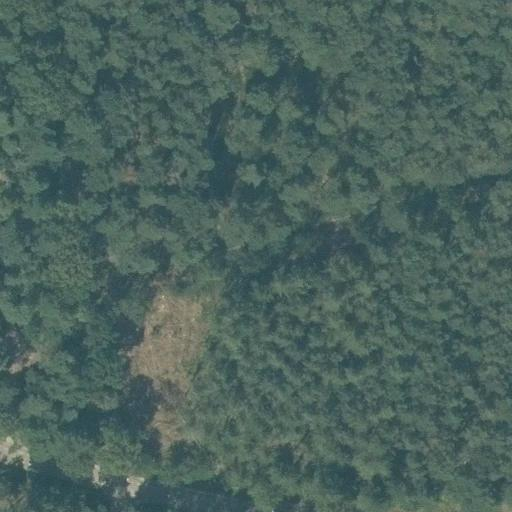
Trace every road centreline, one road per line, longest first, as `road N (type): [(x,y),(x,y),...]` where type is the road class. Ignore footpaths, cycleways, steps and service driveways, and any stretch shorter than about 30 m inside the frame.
road 1 (track): [(118,511),(99,304),(55,0)]
road 2 (track): [(7,454),(33,304),(0,250)]
road 3 (tertiary): [(257,511),(115,484)]
